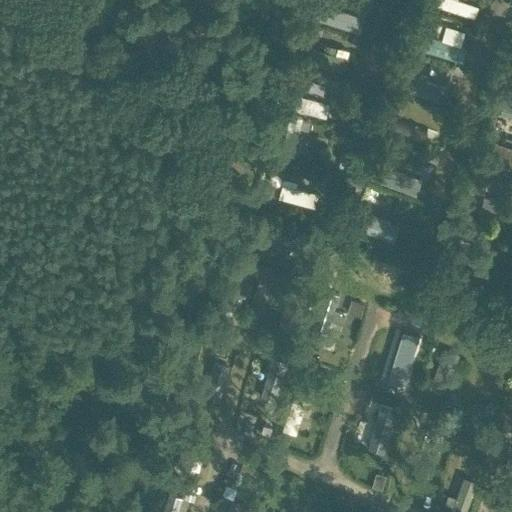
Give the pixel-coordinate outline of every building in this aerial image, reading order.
[(455,0),(437,0),(435,6),(474,19),(478,8),(455,0)] [(326,7),(322,20),(356,30),(360,17),(326,7)] [(428,37),(423,51),(463,64),(468,50),(462,48),(442,42),(428,37)] [(310,47),(306,61),(344,72),(348,59),(335,55),(337,48),(326,44),(323,52),(310,47)] [(410,78),(405,93),(442,105),(447,90),(410,78)] [(289,92),(285,106),(325,117),(328,103),(289,92)] [(511,99),(507,97),(501,114),(511,118),(511,99)] [(390,118),(385,132),(429,148),(434,134),(390,118)] [(511,147),(504,145),(500,160),(511,163),(511,147)] [(377,164),(371,179),(417,195),(422,180),(377,164)] [(474,185),(488,187),(490,173),(476,170),(474,185)] [(261,185),(258,198),(270,201),(273,188),(261,185)] [(283,185),(280,198),(318,208),(321,195),(283,185)] [(511,203),(483,197),(480,211),(511,218),(511,203)] [(354,210),(349,226),(393,242),(399,226),(354,210)] [(277,228),(273,240),(308,252),(312,240),(277,228)] [(461,241),(456,260),(490,269),(495,249),(461,241)] [(332,244),(325,242),(323,251),(330,252),(332,244)] [(236,262),(222,311),(238,316),(253,267),(236,262)] [(314,271),(291,264),(288,274),(311,282),(314,271)] [(260,270),(253,268),(251,276),(258,278),(260,270)] [(324,290),(311,330),(325,334),(338,295),(324,290)] [(290,296),(278,335),(293,340),(305,301),(290,296)] [(363,304),(352,300),(348,313),(360,317),(363,304)] [(402,332),(387,381),(406,387),(420,338),(402,332)] [(432,381),(430,387),(444,392),(456,357),(443,352),(436,372),(432,381)] [(272,358),(260,396),(276,401),(288,363),(272,358)] [(214,363),(205,397),(220,401),(229,367),(214,363)] [(318,389),(310,387),(307,395),(315,398),(318,389)] [(197,398),(188,395),(184,407),(193,410),(197,398)] [(294,395),(283,430),(296,434),(307,400),(294,395)] [(381,405),(368,449),(384,454),(396,409),(381,405)] [(442,433),(420,424),(413,443),(435,452),(442,433)] [(268,428),(260,426),(257,436),(266,438),(268,428)] [(183,441),(174,472),(185,475),(193,444),(183,441)] [(386,475),(376,472),(372,487),(382,490),(386,475)] [(297,473),(287,500),(298,504),(307,476),(297,473)] [(181,476),(172,474),(168,486),(178,489),(181,476)] [(454,507),(451,511),(467,511),(478,483),(464,478),(457,498),(454,507)] [(168,493),(162,511),(178,511),(183,498),(168,493)] [(236,503),(232,511),(248,511),(249,511),(250,508),(236,503)]
